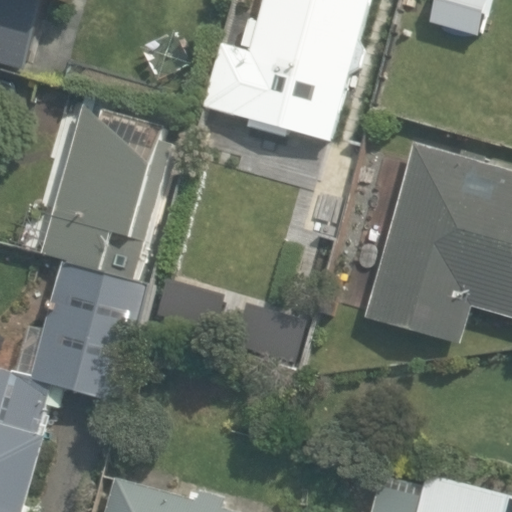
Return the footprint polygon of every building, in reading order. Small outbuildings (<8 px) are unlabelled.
[(271,0),(256,54),(227,46),(210,109),(338,144),(355,80),(364,76),(371,51),(365,43),(377,0),(271,0)] [(432,0),(427,19),(484,33),(493,0),(432,0)] [(0,511),(33,511),(53,437),(45,435),(58,386),(125,404),(157,284),(140,279),(184,132),(109,110),(107,120),(93,105),(49,253),(71,261),(51,337),(32,332),(22,370),(0,364),(0,511)] [(511,169),(420,143),(370,319),(468,347),(480,306),(511,314),(511,169)] [(511,511),(511,495),(436,475),(432,489),(384,476),(374,511),(511,511)] [(246,511),(227,507),(230,495),(208,489),(205,500),(122,478),(113,511),(246,511)]
